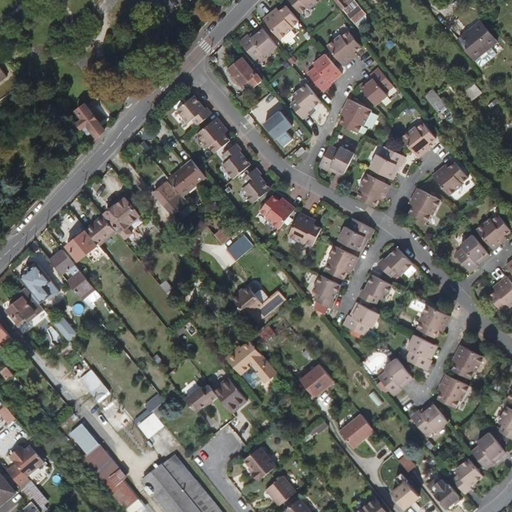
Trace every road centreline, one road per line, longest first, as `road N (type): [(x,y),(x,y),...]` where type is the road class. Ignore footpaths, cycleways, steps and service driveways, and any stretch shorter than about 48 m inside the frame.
road 1 (tertiary): [(0,259),(186,64)]
road 2 (unknown): [(133,472),(0,313)]
road 3 (residential): [(186,64),(272,159),(302,180)]
road 4 (residential): [(302,180),(359,67)]
